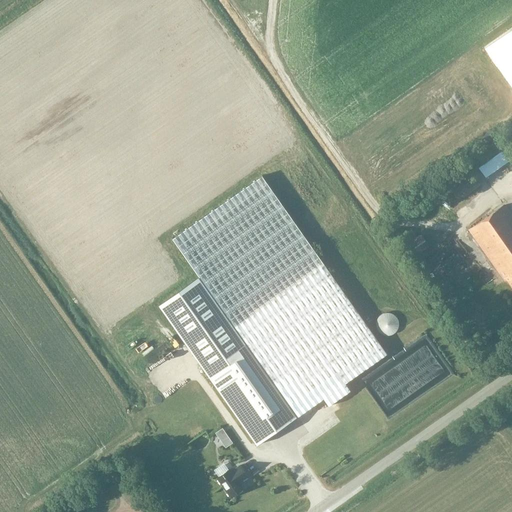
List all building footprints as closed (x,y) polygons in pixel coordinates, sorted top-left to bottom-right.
[(511,28),(484,48),(511,87),(511,28)] [(488,180),(487,178),(511,158),(511,153),(500,137),(471,157),(472,157),(440,179),(456,203),(488,180)] [(200,279),(160,307),(256,445),(323,399),(328,406),(350,391),(345,383),(387,354),(261,176),(172,239),(200,279)] [(508,278),(511,284),(511,213),(505,204),(470,229),(506,279),(508,278)] [(417,237),(416,234),(412,229),(411,229),(406,232),(403,228),(396,233),(405,247),(409,244),(418,255),(430,247),(422,234),(417,237)] [(478,262),(471,271),(477,275),(480,270),(484,273),(487,268),(478,262)] [(385,335),(387,336),(389,335),(391,335),(392,335),(394,334),(395,332),(397,331),(397,330),(398,328),(398,326),(399,324),(398,322),(398,321),(398,320),(397,319),(396,317),(395,316),(394,315),(392,314),(390,313),(389,313),(387,313),(386,313),(384,313),(383,314),(382,314),(380,316),(379,317),(378,318),(377,319),(376,321),(376,322),(376,324),(376,326),(377,328),(377,329),(378,331),(379,332),(381,334),(382,334),(383,335),(385,335)] [(157,353),(137,368),(142,374),(162,360),(157,353)] [(159,398),(178,384),(170,373),(150,386),(159,398)] [(222,428),(215,433),(226,448),(232,443),(222,428)] [(217,478),(230,498),(243,489),(239,483),(248,476),(240,465),(231,472),(229,469),(217,478)] [(94,485),(100,493),(119,479),(113,471),(94,485)]
